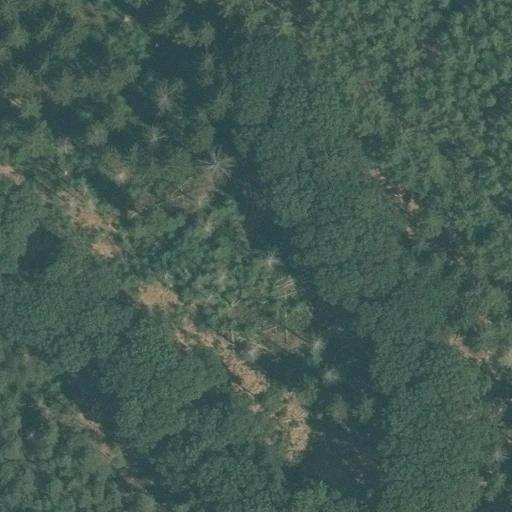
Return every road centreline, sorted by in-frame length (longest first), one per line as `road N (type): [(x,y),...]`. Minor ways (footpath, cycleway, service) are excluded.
road 1 (track): [(276,511),(44,283),(0,252)]
road 2 (track): [(511,228),(259,0)]
